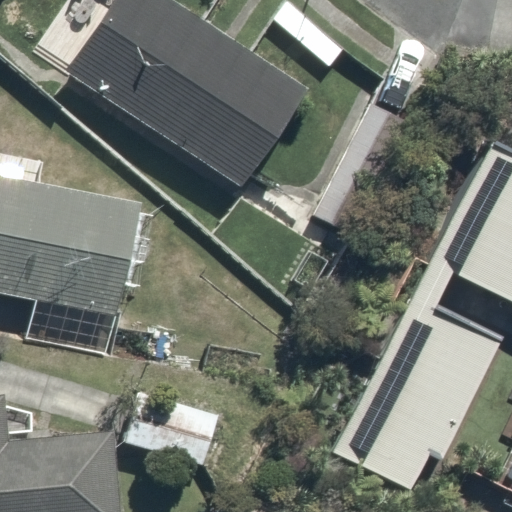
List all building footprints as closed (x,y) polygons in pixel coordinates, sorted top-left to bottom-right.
[(313,87),(187,0),(120,0),(78,61),(248,180),(313,87)] [(416,119),(367,94),(305,216),(354,241),(416,119)] [(511,165),(485,152),(331,455),(425,503),(511,332),(511,165)] [(142,193),(0,170),(0,289),(33,295),(26,333),(117,348),(142,193)] [(230,404),(159,374),(133,436),(204,466),(230,404)] [(38,385),(0,390),(0,511),(126,511),(115,418),(43,427),(38,385)]
